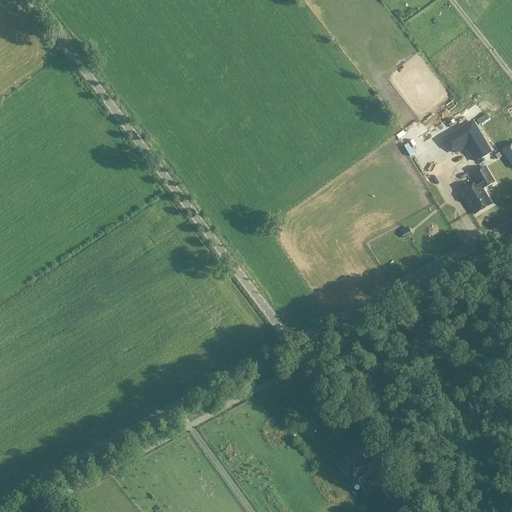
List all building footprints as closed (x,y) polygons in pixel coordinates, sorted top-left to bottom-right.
[(418,134),(424,132),(421,124),(416,126),(418,134)] [(474,165),(491,155),(474,128),(448,144),(456,157),(466,151),(474,165)] [(511,145),(502,153),(511,166),(511,145)] [(428,157),(438,179),(457,170),(446,148),(428,157)] [(486,161),(495,174),(503,168),(495,155),(486,161)] [(463,193),(475,215),(492,205),(483,190),(494,183),(485,168),(474,175),(479,183),(463,193)] [(365,466),(363,467),(353,454),(342,463),(356,480),(368,471),(365,466)] [(370,495),(381,486),(389,495),(395,490),(386,479),(389,477),(383,470),(375,476),(372,472),(366,477),(369,481),(363,486),(370,495)] [(350,490),(341,496),(345,501),(353,494),(350,490)] [(370,511),(364,494),(353,497),(358,511),(370,511)]
